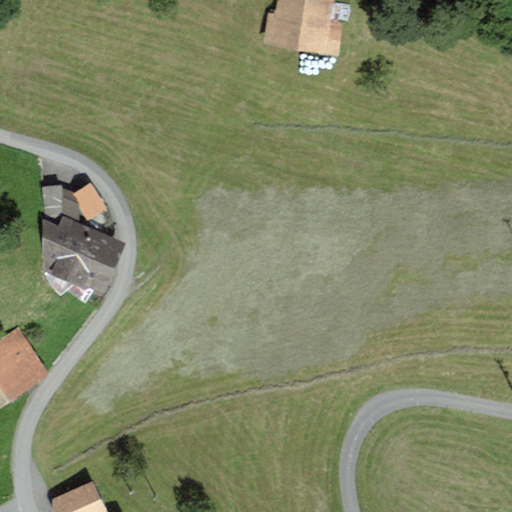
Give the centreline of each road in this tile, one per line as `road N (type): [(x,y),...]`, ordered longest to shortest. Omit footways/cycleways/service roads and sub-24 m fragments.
road 1 (residential): [(28,511),(25,434),(120,293),(127,246),(124,221),(100,178),(63,154),(0,135)]
road 2 (track): [(120,293),(175,230),(256,0)]
road 3 (residential): [(511,412),(440,398),(387,401),(363,420),(351,449),(354,511)]
